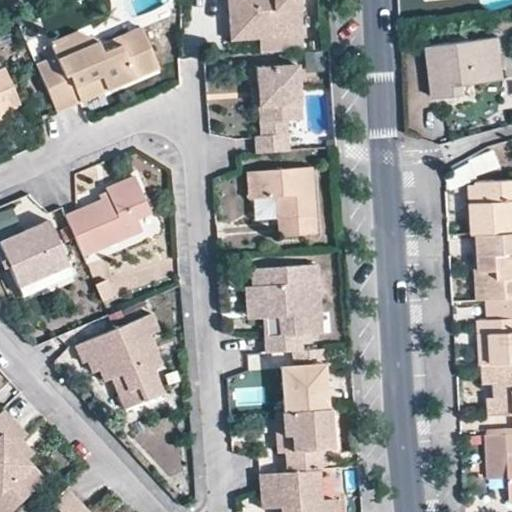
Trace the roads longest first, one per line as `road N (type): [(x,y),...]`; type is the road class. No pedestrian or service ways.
road 1 (residential): [(213,511),(187,130),(175,119),(152,119),(0,180)]
road 2 (tertiary): [(376,0),(414,511)]
road 3 (residential): [(0,342),(162,511)]
